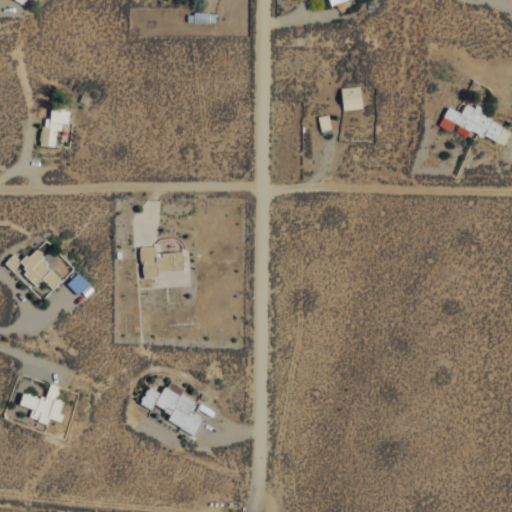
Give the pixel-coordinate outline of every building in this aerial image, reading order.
[(362,0),(363,1),(333,13),(329,2),(333,0),(362,0)] [(215,22),(216,12),(193,11),(193,21),(215,22)] [(342,92),(361,90),(364,113),(345,115),(342,92)] [(511,126),(473,109),(474,107),(466,103),(461,112),(448,106),(439,125),(453,131),(454,130),(467,136),(470,129),(503,145),(511,126)] [(56,146),(59,122),(68,123),(70,109),(51,107),(50,118),(42,117),(40,145),(56,146)] [(321,130),(331,128),(328,114),(318,116),(321,130)] [(36,285),(42,279),(52,288),(72,267),(51,248),(44,255),(35,246),(20,262),(26,267),(22,272),(36,285)] [(185,252),(186,286),(149,287),(149,278),(139,279),(138,263),(135,263),(135,248),(150,248),(150,263),(152,263),(152,253),(185,252)] [(93,289),(78,272),(68,281),(83,298),(93,289)] [(23,391),(19,404),(31,408),(28,418),(47,423),(48,418),(61,421),(63,413),(59,412),(63,400),(56,398),(59,386),(49,383),(45,398),(23,391)] [(187,438),(161,421),(166,414),(149,403),(145,409),(135,402),(146,386),(155,392),(159,386),(174,396),(177,391),(195,403),(190,411),(200,417),(187,438)]
